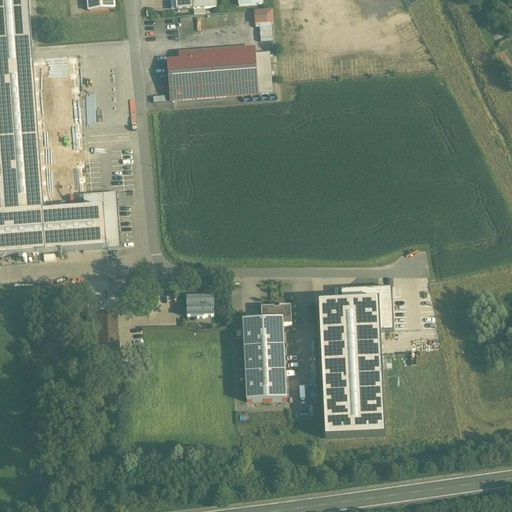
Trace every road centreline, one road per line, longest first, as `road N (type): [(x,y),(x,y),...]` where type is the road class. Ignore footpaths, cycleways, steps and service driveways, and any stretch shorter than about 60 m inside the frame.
road 1 (residential): [(128,0),(159,264),(184,275),(415,268)]
road 2 (primary): [(511,480),(272,511)]
